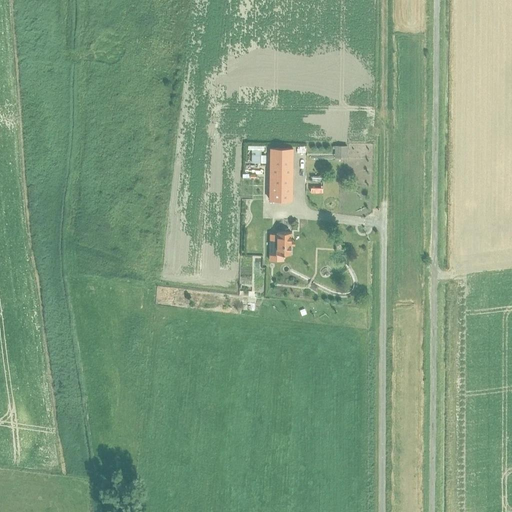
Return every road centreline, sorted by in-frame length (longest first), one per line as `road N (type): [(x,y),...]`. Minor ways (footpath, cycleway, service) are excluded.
road 1 (track): [(432,511),(436,0)]
road 2 (unclassified): [(384,511),(383,221)]
road 3 (track): [(389,0),(383,221)]
